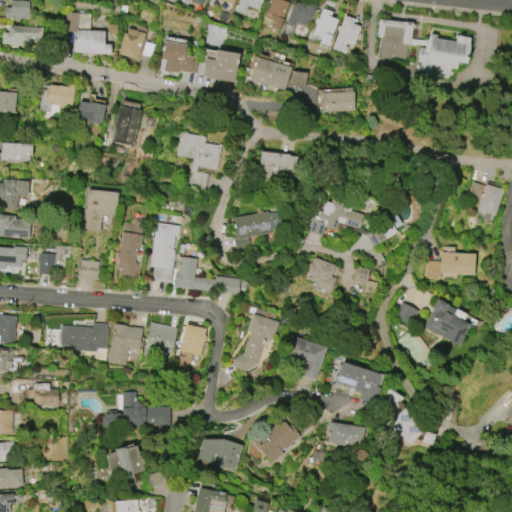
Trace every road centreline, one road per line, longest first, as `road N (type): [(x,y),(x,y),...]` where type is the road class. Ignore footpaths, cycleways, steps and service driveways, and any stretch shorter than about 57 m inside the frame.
road 1 (residential): [(0,63),(60,66),(230,99),(242,108),(239,127),(282,136),(371,140),(511,166)]
road 2 (residential): [(0,291),(207,310),(219,326),(209,420),(296,396),(343,407)]
road 3 (residential): [(452,159),(380,321),(427,412)]
road 4 (residential): [(239,127),(215,234),(223,258),(249,262),(303,246),(344,264)]
